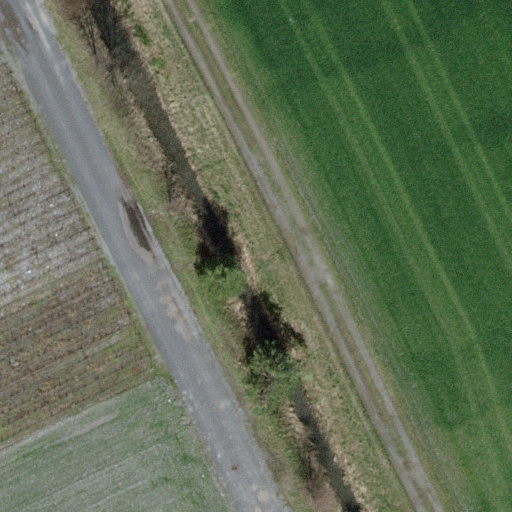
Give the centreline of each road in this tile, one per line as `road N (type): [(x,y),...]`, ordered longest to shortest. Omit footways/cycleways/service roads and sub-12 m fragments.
road 1 (track): [(180,0),(436,511)]
road 2 (track): [(511,443),(290,0)]
